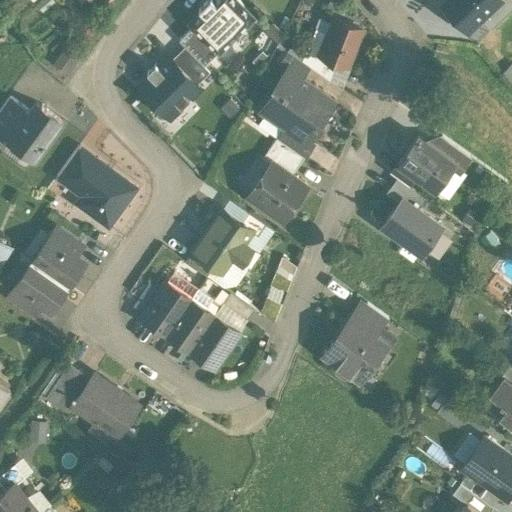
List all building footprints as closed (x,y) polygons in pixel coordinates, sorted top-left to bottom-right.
[(235,0),(207,0),(199,9),(201,12),(190,22),(193,25),(218,51),(253,17),(235,0)] [(498,0),(445,0),(443,3),(468,29),(481,16),(498,0)] [(511,0),(498,0),(481,16),(492,28),(511,9),(511,0)] [(320,53),(319,54),(337,61),(347,65),(362,28),(334,17),(328,32),(320,53)] [(218,51),(193,25),(179,39),(185,45),(204,65),(218,51)] [(315,28),(307,48),(320,53),(328,32),(316,27),(315,28)] [(65,40),(53,61),(75,73),(87,52),(65,40)] [(172,58),(197,83),(210,70),(204,65),(185,45),(172,58)] [(307,48),(306,48),(302,60),(310,65),(330,80),(337,61),(319,54),(320,53),(307,48)] [(302,60),(288,51),(280,63),(286,68),(287,67),(301,77),(310,65),(302,60)] [(138,84),(171,116),(200,87),(197,83),(172,58),(168,54),(158,65),(156,63),(147,71),(149,73),(138,84)] [(301,77),(287,67),(286,68),(258,108),(285,126),(306,141),(306,140),(334,100),(301,77)] [(9,95),(0,107),(0,132),(9,139),(30,110),(30,109),(9,95)] [(30,110),(9,139),(34,157),(61,120),(47,109),(47,107),(41,103),(39,104),(35,101),(30,109),(30,110)] [(306,141),(285,126),(277,138),(304,157),(313,144),(306,140),(306,141)] [(434,145),(418,134),(398,161),(418,175),(435,188),(453,163),(455,160),(434,145)] [(471,155),(441,134),(434,145),(455,160),(453,163),(461,169),(471,155)] [(277,138),(276,137),(262,157),(271,163),(272,161),(291,175),(304,157),(277,138)] [(78,145),(56,176),(72,187),(94,156),(78,145)] [(110,168),(107,168),(101,164),(101,161),(94,156),(72,187),(82,194),(77,202),(108,224),(136,186),(110,168)] [(271,163),(249,194),(283,218),(306,185),(291,175),(272,161),(271,163)] [(418,175),(398,161),(391,172),(398,177),(410,186),(418,175)] [(410,186),(398,177),(386,193),(399,202),(403,198),(418,209),(426,198),(410,186)] [(399,202),(384,224),(422,251),(441,225),(418,209),(403,198),(399,202)] [(222,206),(192,248),(214,264),(223,270),(233,257),(241,262),(252,246),(246,242),(254,231),(255,229),(241,220),(222,206)] [(266,223),(248,210),(241,220),(255,229),(254,231),(258,234),(266,223)] [(83,244),(60,228),(52,239),(75,255),(83,244)] [(52,239),(49,236),(32,260),(67,285),(84,261),(75,255),(52,239)] [(214,264),(192,248),(185,258),(207,274),(214,264)] [(281,255),(266,314),(284,318),(299,260),(281,255)] [(67,285),(32,260),(16,284),(19,287),(42,303),(51,309),(67,285)] [(197,287),(174,271),(167,280),(191,297),(197,287)] [(167,280),(141,317),(166,333),(191,297),(167,280)] [(147,284),(133,304),(143,311),(158,291),(147,284)] [(42,303),(19,287),(12,297),(35,314),(42,303)] [(255,308),(231,291),(222,303),(246,320),(255,308)] [(191,297),(166,333),(189,350),(215,313),(191,297)] [(388,317),(367,302),(355,319),(376,334),(388,317)] [(215,313),(189,350),(214,367),(239,330),(215,313)] [(352,317),(334,342),(332,340),(323,353),(338,363),(337,364),(338,370),(347,376),(352,375),(360,365),(367,370),(387,342),(355,319),(352,317)] [(69,363),(46,396),(57,403),(79,370),(69,363)] [(511,367),(509,365),(501,376),(506,380),(507,379),(511,382),(511,367)] [(79,370),(57,403),(68,412),(73,405),(72,405),(90,378),(79,370)] [(139,405),(94,373),(90,378),(72,405),(73,405),(117,436),(139,405)] [(511,382),(507,379),(506,380),(486,408),(511,426),(511,382)] [(0,403),(10,390),(0,382),(0,403)] [(442,410),(463,426),(474,411),(453,395),(442,410)] [(49,439),(50,418),(36,418),(35,438),(49,439)] [(507,498),(511,491),(511,455),(483,435),(461,466),(487,484),(507,498)] [(15,463),(0,473),(0,482),(5,489),(15,482),(16,483),(25,476),(15,463)] [(39,511),(48,505),(25,476),(16,483),(38,511),(39,511)] [(5,489),(0,493),(0,511),(38,511),(16,483),(15,482),(5,489)] [(479,496),(460,483),(452,494),(466,504),(467,503),(479,511),(490,511),(494,507),(479,496)] [(511,511),(511,502),(507,498),(487,484),(479,496),(494,507),(500,511),(511,511)] [(479,511),(467,503),(466,504),(471,508),(468,511),(479,511)]
